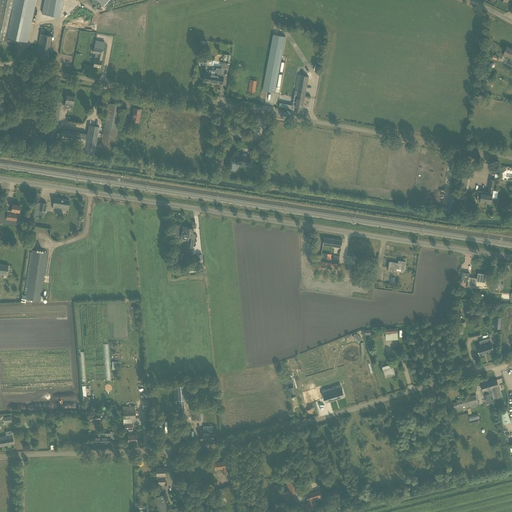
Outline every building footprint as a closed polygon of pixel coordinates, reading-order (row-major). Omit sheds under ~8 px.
[(6,41),(6,38),(7,37),(23,41),(30,0),(0,0),(0,40),(2,41),(1,44),(5,45),(6,41)] [(43,0),(42,14),(60,16),(61,0),(43,0)] [(38,58),(37,64),(46,66),(53,29),(41,26),(35,57),(38,58)] [(286,36),(273,34),(266,72),(264,85),(263,90),(275,92),(286,36)] [(93,53),(96,53),(95,59),(94,59),(93,66),(100,67),(104,50),(99,49),(100,43),(94,42),(93,48),(94,48),(93,53)] [(205,72),(204,76),(203,81),(212,82),(214,82),(214,83),(222,84),(223,76),(221,76),(222,69),(217,68),(216,70),(209,70),(209,73),(205,72)] [(291,110),(302,112),(309,76),(298,74),(291,110)] [(247,91),(254,92),(257,81),(250,79),(247,91)] [(72,108),(74,97),(66,95),(65,102),(69,103),(69,107),(72,108)] [(121,105),(108,103),(100,152),(113,154),(121,105)] [(138,124),(141,109),(134,108),(131,122),(138,124)] [(93,155),(98,126),(88,125),(83,153),(93,155)] [(81,132),(61,129),(59,142),(79,145),(81,132)] [(249,165),(250,157),(246,157),(246,154),(242,154),(242,153),(237,152),(237,157),(226,155),(225,168),(230,169),(230,170),(236,171),(237,164),(249,165)] [(492,197),(494,180),(490,180),(489,193),(482,192),(478,191),(477,201),(497,204),(498,198),(492,197)] [(448,208),(453,209),(456,194),(452,193),(450,206),(448,205),(448,208)] [(68,208),(69,200),(54,198),(53,208),(62,210),(62,207),(68,208)] [(20,205),(12,204),(11,210),(8,210),(6,219),(15,221),(16,215),(15,215),(15,211),(19,212),(20,205)] [(193,248),(194,239),(195,234),(192,234),(193,229),(183,227),(181,236),(188,237),(187,247),(193,248)] [(323,245),(335,246),(341,247),(342,240),(324,237),(323,245)] [(34,303),(34,300),(41,301),(48,252),(34,250),(32,250),(31,252),(30,252),(24,297),(26,297),(25,298),(28,299),(27,303),(34,303)] [(320,266),(338,269),(340,256),(334,255),(333,257),(322,256),(320,266)] [(405,270),(406,262),(398,260),(398,264),(395,263),(395,262),(389,261),(388,271),(394,272),(394,268),(405,270)] [(6,278),(7,275),(8,265),(0,264),(0,274),(4,275),(3,277),(6,278)] [(470,273),(466,273),(462,272),(461,280),(468,281),(467,286),(476,288),(477,281),(485,283),(486,274),(478,273),(477,278),(469,277),(470,273)] [(503,288),(503,283),(501,283),(501,277),(495,277),(495,288),(503,288)] [(466,322),(458,322),(458,332),(463,333),(463,326),(466,326),(466,322)] [(480,356),(494,352),(491,342),(477,346),(480,356)] [(385,378),(396,375),(393,367),(391,367),(390,364),(382,367),(385,378)] [(271,380),(277,378),(274,369),(269,370),(271,380)] [(492,389),(493,391),(495,398),(502,396),(499,387),(496,379),(488,382),(490,390),(492,389)] [(486,403),(492,402),(491,401),(492,400),(488,390),(490,390),(488,382),(480,384),(483,392),(484,395),(486,403)] [(334,391),(324,394),(323,394),(326,403),(345,397),(342,388),(342,389),(340,385),(337,385),(337,386),(336,387),(335,386),(332,387),(333,387),(334,391)] [(183,400),(184,400),(183,386),(173,387),(174,401),(177,401),(183,400)] [(304,396),(306,403),(319,400),(317,392),(304,396)] [(459,410),(478,405),(476,395),(456,400),(459,410)] [(122,410),(123,419),(132,419),(135,419),(135,409),(122,410)] [(511,416),(511,409),(499,413),(501,420),(511,416)] [(193,421),(203,420),(202,412),(198,413),(192,413),(193,421)] [(478,418),(479,418),(478,413),(468,416),(470,424),(479,422),(478,418)] [(132,434),(132,424),(125,424),(125,429),(128,429),(128,434),(127,434),(128,442),(137,441),(136,433),(132,434)] [(200,441),(213,440),(213,432),(209,433),(209,429),(200,430),(200,432),(201,440),(200,440),(200,441)] [(110,443),(110,436),(110,433),(97,433),(97,436),(91,436),(92,444),(110,443)] [(0,446),(14,444),(12,435),(0,437),(0,446)] [(226,461),(214,463),(215,470),(222,469),(222,474),(227,473),(226,461)] [(156,479),(157,479),(158,483),(165,483),(165,478),(164,478),(164,475),(164,467),(156,467),(156,475),(156,479)] [(288,506),(294,504),(292,499),(290,494),(298,492),(294,476),(285,478),(288,489),(289,491),(282,493),(285,502),(287,501),(288,506)] [(236,499),(232,485),(211,491),(213,494),(215,493),(216,495),(218,494),(219,497),(225,495),(228,506),(233,505),(232,501),(236,499)] [(306,494),(309,502),(311,511),(314,511),(318,511),(315,499),(319,498),(319,500),(323,499),(320,490),(306,494)] [(165,494),(154,497),(157,511),(167,511),(164,499),(166,498),(165,494)]
